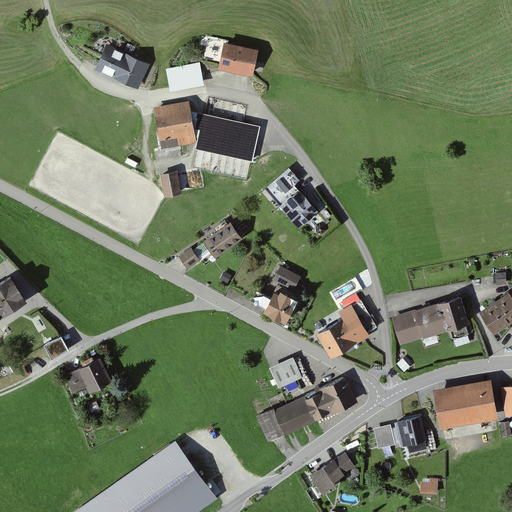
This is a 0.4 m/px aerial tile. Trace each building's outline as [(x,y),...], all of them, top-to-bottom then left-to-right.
[(223,44),(208,42),(206,58),(221,60),(223,44)] [(260,49),(227,42),(221,66),(254,74),(260,49)] [(150,63),(108,44),(97,68),(139,87),(150,63)] [(166,69),(170,92),(204,86),(200,63),(166,69)] [(161,149),(197,143),(196,138),(191,112),(189,101),(154,108),(161,149)] [(195,150),(253,162),(261,127),(191,112),(196,138),(198,139),(195,150)] [(300,181),(289,169),(265,189),(281,208),(300,191),(295,185),(300,181)] [(178,171),(160,175),(165,198),(182,195),(178,171)] [(299,229),(304,225),(308,222),(309,221),(313,217),(318,213),(317,211),(312,206),(300,191),(281,208),(287,215),(292,221),(293,222),(299,229)] [(204,242),(216,259),(243,240),(231,223),(204,242)] [(179,257),(188,269),(200,261),(191,248),(179,257)] [(294,291),(301,277),(281,266),(273,281),(294,291)] [(0,283),(0,319),(27,302),(11,277),(0,283)] [(300,300),(279,289),(268,311),(288,322),(300,300)] [(391,314),(400,342),(470,320),(461,292),(391,314)] [(511,322),(511,297),(510,294),(481,312),(495,334),(511,322)] [(346,318),(321,331),(334,357),(361,343),(358,338),(378,327),(365,301),(343,312),(346,318)] [(320,328),(342,317),(339,311),(317,323),(320,328)] [(44,347),(52,361),(69,352),(61,337),(44,347)] [(103,358),(69,375),(76,391),(86,386),(89,391),(113,379),(103,358)] [(293,358),(269,369),(279,389),(302,378),(293,358)] [(262,414),(274,439),(286,433),(287,435),(317,422),(316,418),(331,411),(333,415),(362,401),(349,374),(322,387),(324,391),(310,398),(309,395),(278,410),(277,407),(262,414)] [(493,379),(436,388),(442,427),(499,418),(493,379)] [(511,385),(503,386),(508,414),(511,413),(511,385)] [(427,449),(425,442),(427,441),(421,417),(395,423),(401,448),(404,447),(407,446),(409,454),(427,449)] [(500,423),(503,437),(511,436),(509,422),(500,423)] [(373,429),(378,449),(396,445),(391,425),(373,429)] [(174,441),(73,511),(198,511),(216,500),(174,441)] [(348,450),(313,471),(327,494),(342,484),(338,478),(357,466),(348,450)] [(421,483),(420,494),(438,495),(439,479),(430,478),(430,483),(421,483)]
